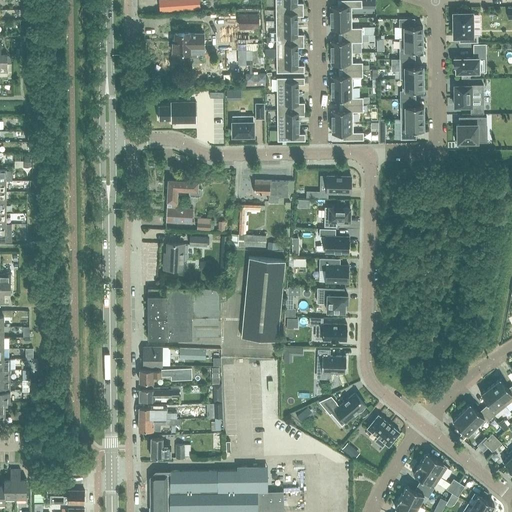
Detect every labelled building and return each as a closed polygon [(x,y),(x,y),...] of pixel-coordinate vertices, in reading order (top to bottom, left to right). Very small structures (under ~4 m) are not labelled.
[(190,8),(189,0),(171,0),(172,10),(190,8)] [(297,3),(297,0),(275,0),(276,9),(304,9),(303,3),(297,3)] [(362,7),(361,0),(341,0),(341,6),(330,6),(331,17),(352,17),(352,7),(362,7)] [(304,15),(304,9),(276,9),(276,25),(298,25),(298,16),(304,15)] [(259,12),(239,13),(239,26),(259,25),(259,12)] [(455,12),(453,12),(453,13),(454,13),(454,35),(454,36),(455,36),(459,36),(459,42),(478,42),(478,34),(473,34),(472,13),(473,13),(473,12),(471,12),(455,12)] [(342,29),(342,35),(362,34),(362,28),(362,27),(352,27),(352,17),(331,17),(331,29),(342,29)] [(412,18),(399,18),(399,27),(401,27),(402,38),(399,38),(423,38),(423,26),(412,26),(412,18)] [(276,33),(270,33),(270,41),(276,41),(304,40),(304,34),(298,34),(298,25),(276,25),(276,33)] [(190,52),(190,46),(204,46),(204,40),(204,32),(190,33),(190,32),(185,32),(175,32),(175,39),(173,39),(173,53),(183,53),(190,52)] [(362,34),(342,35),(342,41),(331,41),(331,52),(352,52),(352,42),(362,42),(362,34)] [(423,38),(399,38),(399,58),(412,58),(412,50),(423,50),(423,38)] [(255,60),(255,45),(259,45),(259,40),(240,40),(241,60),(255,60)] [(304,47),(304,40),(276,41),(277,56),(298,56),(298,47),(304,47)] [(0,71),(7,71),(7,78),(11,78),(12,57),(12,55),(7,55),(7,53),(1,53),(1,43),(0,42),(0,71)] [(474,57),(454,57),(454,66),(456,66),(456,72),(462,72),(462,78),(470,78),(470,72),(486,71),(486,44),(486,45),(474,45),(474,44),(474,57)] [(352,52),(331,52),(331,64),(342,64),(342,69),(363,69),(363,62),(352,62),(352,52)] [(298,65),(298,56),(277,56),(277,72),(304,72),(304,65),(298,65)] [(400,78),(423,78),(423,66),(412,66),(412,58),(399,58),(400,78)] [(331,87),(353,87),(353,77),(363,77),(363,69),(342,69),(342,75),(331,75),(331,87)] [(246,86),(265,86),(265,73),(247,73),(246,86)] [(277,93),(299,93),(299,84),(305,84),(304,77),(277,77),(277,93)] [(424,90),(423,78),(400,78),(400,79),(402,79),(402,90),(400,90),(400,98),(413,98),(413,90),(424,90)] [(472,84),(454,84),(455,106),(471,106),(471,113),(484,113),(484,84),(472,84)] [(353,87),(331,87),(332,99),(342,98),(342,104),(363,104),(363,97),(360,97),(360,87),(353,87)] [(299,102),(299,93),(277,93),(277,109),(305,108),(305,102),(299,102)] [(413,98),(400,98),(400,118),(424,118),(424,106),(413,106),(413,98)] [(171,105),(159,105),(159,119),(171,119),(171,122),(196,122),(196,101),(171,101),(171,105)] [(256,104),(256,119),(264,119),(264,104),(256,104)] [(332,110),(332,122),(353,122),(353,112),(363,111),(363,105),(363,104),(342,104),(343,110),(332,110)] [(305,115),(305,108),(277,109),(277,124),(299,124),(299,115),(305,115)] [(248,115),(233,115),(233,121),(233,135),(241,135),(246,135),(254,135),(254,115),(248,115)] [(466,124),(457,124),(458,132),(455,133),(455,140),(458,140),(458,142),(478,141),(478,132),(487,132),(487,116),(466,117),(466,124)] [(424,118),(400,118),(401,139),(413,138),(413,130),(424,130),(424,118)] [(353,122),(332,122),(332,133),(343,133),(343,140),(364,139),(363,132),(353,132),(353,122)] [(299,124),(277,124),(277,140),(305,140),(305,133),(299,133),(299,124)] [(351,191),(351,174),(327,174),(327,191),(351,191)] [(178,189),(189,190),(189,193),(191,196),(199,196),(202,194),(202,190),(200,188),(198,188),(198,180),(168,179),(166,180),(166,183),(168,185),(167,207),(165,209),(165,218),(166,218),(166,222),(176,222),(192,223),(193,208),(177,207),(178,189)] [(294,180),(288,180),(255,179),(254,193),(269,193),(269,201),(278,202),(278,196),(288,197),(288,192),(293,192),(294,180)] [(238,234),(238,245),(266,246),(266,235),(245,234),(247,212),(248,211),(260,211),(260,204),(240,204),(239,234),(238,234)] [(350,209),(350,207),(325,206),(324,226),(337,226),(337,220),(350,220),(350,218),(350,209)] [(197,221),(197,229),(210,230),(211,222),(197,221)] [(325,253),(349,253),(349,237),(335,237),(335,230),(319,230),(319,238),(325,238),(325,253)] [(222,235),(221,248),(229,249),(229,235),(222,235)] [(207,237),(191,236),(190,244),(206,245),(207,237)] [(164,268),(174,269),(183,269),(185,243),(167,242),(167,256),(164,256),(164,268)] [(249,256),(241,336),(278,340),(285,259),(249,256)] [(325,283),(348,283),(348,266),(335,266),(335,260),(319,260),(319,272),(325,272),(325,283)] [(0,273),(0,302),(5,302),(5,292),(11,292),(11,273),(0,273)] [(193,337),(193,336),(220,335),(220,286),(148,287),(148,338),(193,337)] [(300,287),(289,286),(289,294),(300,295),(300,287)] [(318,287),(317,302),(323,302),(327,302),(327,311),(345,311),(345,302),(348,302),(348,294),(344,294),(340,294),(340,288),(323,287),(318,287)] [(295,308),(286,308),(286,316),(295,316),(295,308)] [(309,316),(309,324),(323,325),(323,339),(331,340),(331,341),(338,341),(338,340),(347,340),(347,323),(323,323),(323,317),(309,316)] [(298,327),(298,318),(287,318),(287,327),(298,327)] [(4,336),(0,336),(0,347),(4,347),(9,347),(9,337),(4,336)] [(149,346),(144,346),(144,356),(144,365),(154,365),(163,365),(163,346),(159,346),(149,346)] [(0,358),(9,358),(9,347),(4,347),(0,347),(0,358)] [(198,358),(206,359),(206,350),(198,349),(180,349),(179,358),(198,358)] [(346,372),(346,355),(330,355),(330,349),(318,349),(318,355),(322,356),(322,371),(346,372)] [(9,358),(0,358),(0,368),(10,369),(15,369),(15,358),(9,358)] [(154,387),(154,375),(171,374),(171,380),(192,379),(192,367),(187,368),(161,369),(161,367),(153,367),(153,369),(140,369),(140,381),(141,381),(140,386),(154,387)] [(0,379),(10,380),(10,369),(0,368),(0,379)] [(490,386),(502,400),(506,405),(511,399),(511,384),(508,387),(500,378),(490,386)] [(0,390),(10,390),(10,380),(0,379),(0,390)] [(139,400),(149,400),(155,400),(155,396),(171,396),(179,396),(180,389),(179,389),(179,385),(171,385),(171,389),(150,389),(140,389),(139,400)] [(490,386),(481,393),(488,403),(484,407),(492,417),(496,413),(506,405),(502,400),(490,386)] [(10,390),(0,390),(0,401),(5,401),(5,402),(10,402),(10,390)] [(355,392),(345,400),(339,405),(337,402),(336,400),(331,395),(319,400),(327,410),(332,406),(346,422),(366,405),(362,400),(355,392)] [(222,402),(207,403),(208,417),(223,417),(222,402)] [(461,411),(477,427),(486,419),(488,421),(492,417),(484,407),(479,411),(470,403),(461,411)] [(139,407),(139,418),(176,418),(176,413),(166,413),(166,414),(155,414),(155,407),(139,407)] [(461,411),(453,420),(464,432),(467,435),(469,436),(477,427),(461,411)] [(400,432),(378,414),(367,428),(378,437),(375,440),(382,446),(385,442),(389,445),(400,432)] [(181,418),(176,418),(139,418),(139,430),(161,430),(161,424),(166,424),(181,424),(181,418)] [(220,430),(220,418),(211,418),(211,430),(215,429),(215,430),(220,430)] [(504,420),(499,423),(504,429),(509,426),(504,420)] [(488,446),(497,437),(492,432),(487,437),(486,436),(477,445),(483,451),(488,446)] [(163,437),(151,437),(151,457),(171,457),(171,445),(163,445),(163,437)] [(497,437),(488,446),(493,451),(502,442),(497,437)] [(348,442),(342,448),(348,453),(354,447),(348,442)] [(176,444),(176,458),(185,458),(184,455),(191,455),(190,444),(184,444),(184,443),(176,444)] [(511,454),(509,451),(510,453),(502,461),(511,471),(511,454)] [(419,462),(441,475),(442,475),(448,466),(443,463),(444,462),(426,452),(422,458),(422,457),(419,462)] [(420,485),(431,491),(432,492),(441,475),(419,462),(416,467),(417,467),(413,473),(423,480),(420,485)] [(149,485),(148,485),(148,486),(149,486),(149,488),(150,489),(150,511),(189,511),(259,511),(284,511),(283,493),(266,493),(266,465),(237,466),(237,469),(171,470),(171,473),(168,473),(158,473),(149,482),(149,485)] [(5,479),(4,485),(4,497),(5,497),(15,497),(16,469),(11,469),(11,479),(5,479)] [(20,469),(16,469),(15,497),(27,497),(27,479),(21,479),(20,469)] [(49,491),(62,490),(62,478),(49,478),(42,479),(42,484),(43,491),(49,491)] [(447,489),(452,492),(459,481),(454,478),(447,489)] [(465,485),(459,481),(452,492),(458,496),(458,495),(461,491),(465,485)] [(400,496),(419,505),(424,494),(428,496),(431,491),(420,485),(417,491),(406,485),(403,491),(400,496)] [(51,503),(55,503),(85,503),(85,490),(68,490),(68,497),(63,497),(63,496),(51,496),(51,503)] [(476,499),(472,504),(484,511),(491,511),(493,509),(492,508),(494,504),(475,491),(472,496),(476,499)] [(452,492),(450,497),(455,501),(458,496),(452,492)] [(415,511),(419,505),(400,496),(398,501),(395,507),(404,511),(415,511)] [(438,503),(444,506),(447,500),(441,497),(438,503)] [(484,511),(472,504),(468,502),(462,511),(461,511),(484,511)]
